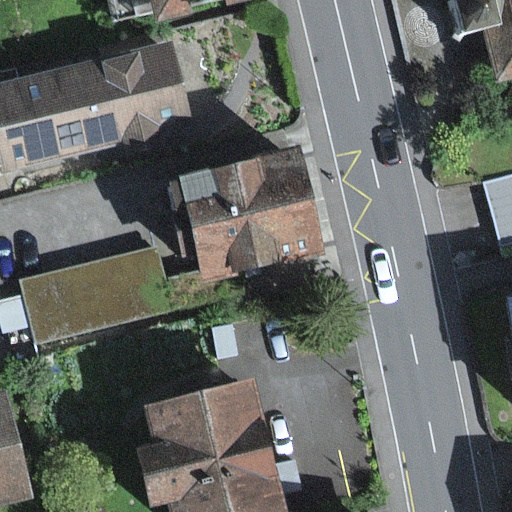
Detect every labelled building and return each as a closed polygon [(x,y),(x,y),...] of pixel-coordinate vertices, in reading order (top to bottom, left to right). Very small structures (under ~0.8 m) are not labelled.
[(266,0),(159,0),(165,26),(267,2),(266,0)] [(511,0),(438,0),(445,30),(494,20),(504,68),(511,66),(511,0)] [(103,67),(13,89),(28,149),(30,161),(124,138),(127,152),(153,146),(150,131),(181,124),(159,33),(98,48),(103,67)] [(316,146),(161,186),(189,293),(344,253),(316,146)] [(511,296),(501,298),(511,377),(511,380),(511,296)] [(236,335),(109,361),(136,498),(264,473),(236,335)] [(5,374),(0,375),(0,499),(33,492),(5,374)] [(376,511),(373,498),(305,511),(376,511)]
